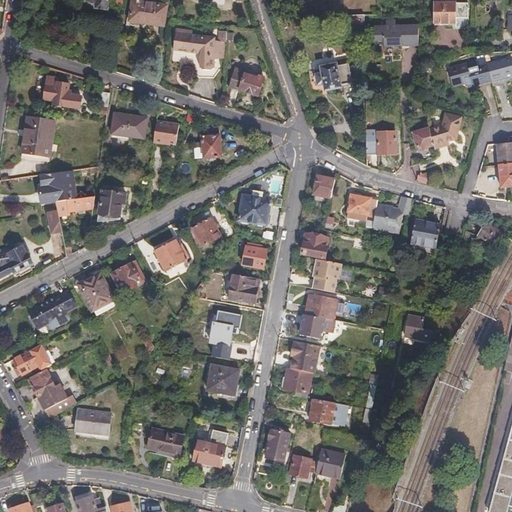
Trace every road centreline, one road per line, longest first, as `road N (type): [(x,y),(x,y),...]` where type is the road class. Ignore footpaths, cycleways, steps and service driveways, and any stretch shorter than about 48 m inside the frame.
road 1 (residential): [(237,504),(302,141)]
road 2 (residential): [(0,305),(302,141)]
road 3 (residential): [(5,47),(302,141)]
road 4 (residential): [(302,141),(361,179),(511,213)]
road 5 (residential): [(237,504),(48,472)]
road 6 (residential): [(302,141),(254,0)]
